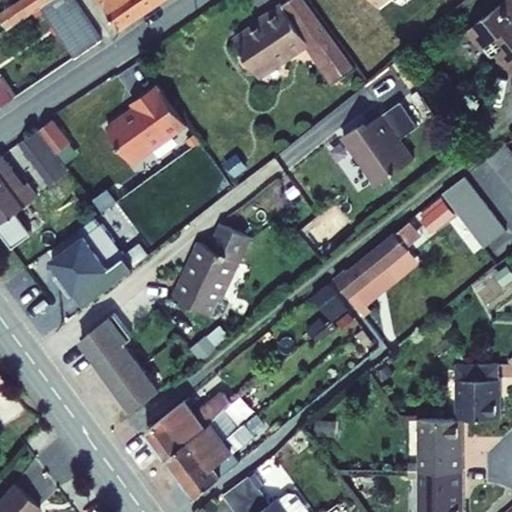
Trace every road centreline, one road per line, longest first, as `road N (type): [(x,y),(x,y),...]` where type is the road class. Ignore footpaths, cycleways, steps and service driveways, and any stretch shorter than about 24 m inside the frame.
road 1 (secondary): [(144,511),(0,316)]
road 2 (residential): [(196,0),(0,132)]
